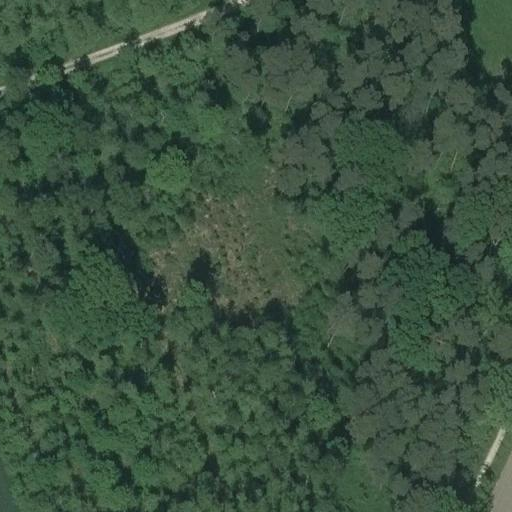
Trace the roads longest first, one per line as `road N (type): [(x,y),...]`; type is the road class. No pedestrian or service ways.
road 1 (track): [(0,100),(265,0)]
road 2 (track): [(511,401),(458,511)]
